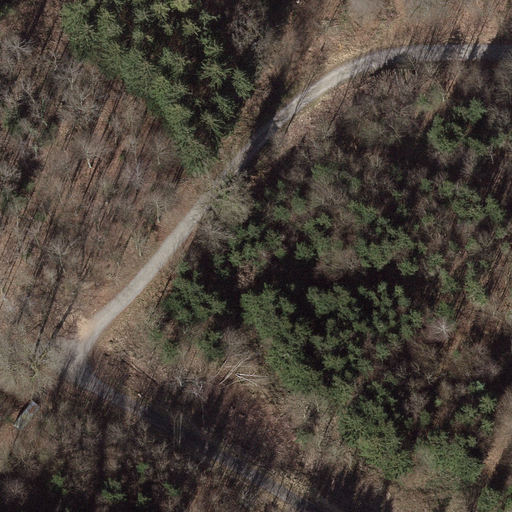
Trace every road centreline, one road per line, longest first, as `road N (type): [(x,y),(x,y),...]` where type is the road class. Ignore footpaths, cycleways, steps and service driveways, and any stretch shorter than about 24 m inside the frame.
road 1 (track): [(61,366),(165,258),(243,157),(309,96),(342,74),(402,53),(511,50)]
road 2 (track): [(311,511),(61,366)]
